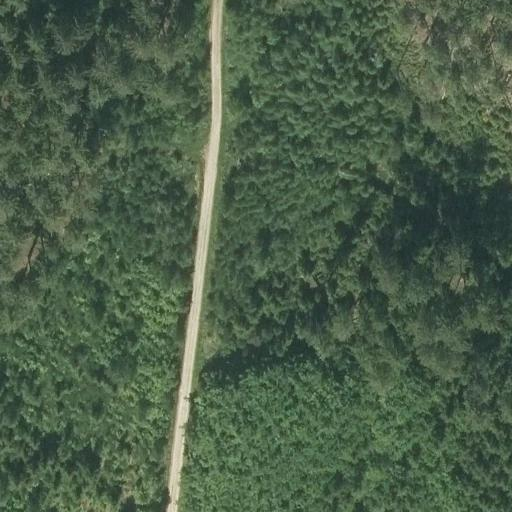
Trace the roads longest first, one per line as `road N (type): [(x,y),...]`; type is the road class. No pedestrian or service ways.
road 1 (track): [(219,0),(215,131),(169,511)]
road 2 (track): [(511,271),(217,78)]
